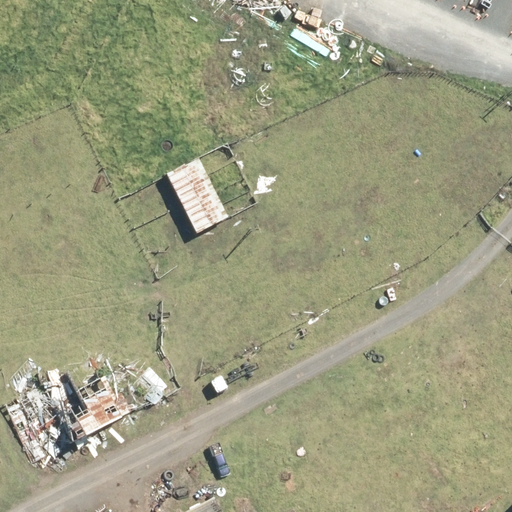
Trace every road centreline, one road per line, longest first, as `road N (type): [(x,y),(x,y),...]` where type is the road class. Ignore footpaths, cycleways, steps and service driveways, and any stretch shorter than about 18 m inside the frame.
road 1 (track): [(511,213),(458,284),(0,511)]
road 2 (track): [(335,0),(511,77)]
